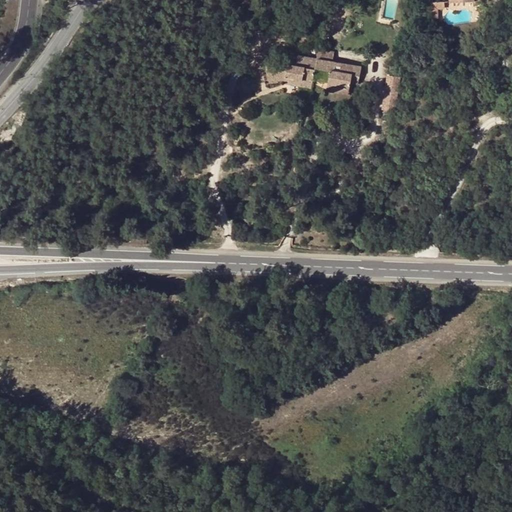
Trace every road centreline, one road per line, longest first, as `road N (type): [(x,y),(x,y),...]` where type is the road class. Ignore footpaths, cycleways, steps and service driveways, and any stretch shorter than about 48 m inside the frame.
road 1 (secondary): [(511,275),(154,262)]
road 2 (secondary): [(154,262),(0,251)]
road 3 (secondary): [(0,272),(154,262)]
road 4 (residential): [(89,0),(0,119)]
road 5 (unknown): [(215,264),(229,238),(214,177),(223,124)]
